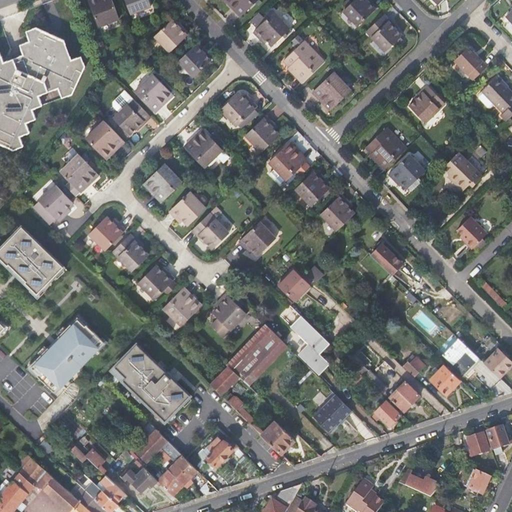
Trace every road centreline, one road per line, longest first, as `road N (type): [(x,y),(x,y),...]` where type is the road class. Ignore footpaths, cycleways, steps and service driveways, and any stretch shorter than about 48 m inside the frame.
road 1 (residential): [(511,402),(183,511)]
road 2 (residential): [(244,57),(120,182),(124,200),(205,281)]
road 3 (residential): [(328,142),(511,339)]
road 4 (residential): [(437,36),(328,142)]
